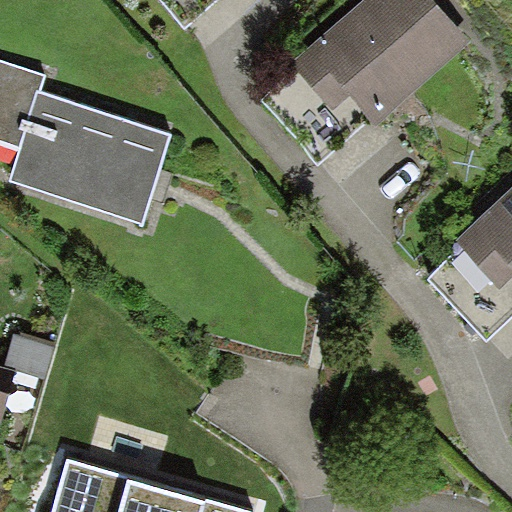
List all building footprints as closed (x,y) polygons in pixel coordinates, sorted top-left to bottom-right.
[(165,0),(182,19),(204,0),(165,0)] [(265,92),(319,154),(373,107),(377,111),(471,31),(444,0),(354,0),(295,52),(302,60),(265,92)] [(146,213),(173,127),(42,85),(46,71),(0,55),(0,138),(17,144),(9,169),(146,213)] [(432,268),(488,329),(511,306),(511,180),(458,230),(465,237),(432,268)] [(56,341),(15,329),(5,361),(47,373),(56,341)] [(0,418),(12,379),(0,375),(0,418)] [(68,449),(49,511),(253,511),(256,504),(68,449)]
